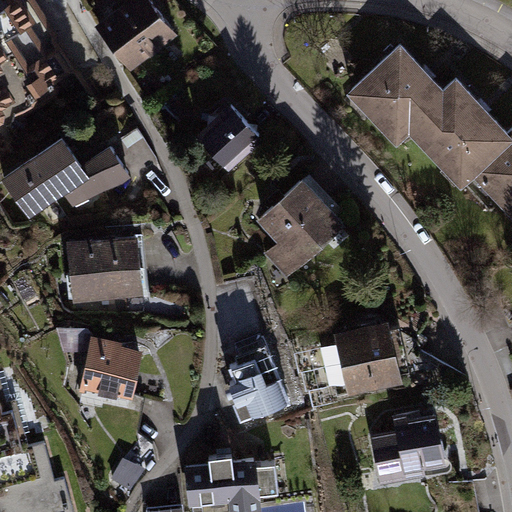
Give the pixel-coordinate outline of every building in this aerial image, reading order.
[(31,21),(17,0),(13,0),(0,9),(0,114),(16,118),(17,113),(22,114),(24,103),(36,95),(40,100),(55,90),(51,85),(53,83),(52,81),(70,69),(56,47),(44,54),(25,25),(31,21)] [(99,25),(130,64),(174,29),(150,0),(127,0),(129,1),(99,25)] [(449,93),(402,45),(352,93),(399,142),(411,130),(449,93)] [(509,130),(462,81),(449,93),(411,130),(458,179),(469,168),(509,130)] [(191,103),(184,95),(173,106),(180,113),(191,103)] [(259,134),(232,104),(200,134),(227,163),(259,134)] [(511,126),(509,130),(469,168),(511,212),(511,126)] [(62,136),(4,178),(29,212),(47,200),(44,195),(60,183),(71,198),(84,189),(87,193),(118,177),(128,170),(110,145),(83,165),(62,136)] [(328,200),(306,177),(301,182),(300,181),(263,215),(283,237),(270,249),(289,269),(323,238),(318,233),(335,218),(323,205),(328,200)] [(142,236),(69,243),(74,295),(147,287),(142,236)] [(399,323),(344,336),(344,339),(333,342),(335,347),(325,349),(333,384),(353,379),(354,381),(409,368),(399,323)] [(235,400),(241,415),(287,397),(263,336),(236,347),(240,355),(237,356),(239,361),(231,364),(236,379),(231,381),(238,399),(235,400)] [(108,341),(92,337),(83,382),(96,384),(95,387),(131,394),(140,351),(107,344),(108,341)] [(0,437),(19,432),(12,408),(2,410),(0,411),(0,437)] [(398,431),(373,436),(382,478),(423,470),(421,462),(443,457),(434,415),(397,423),(398,431)] [(0,508),(1,510),(5,510),(5,511),(43,511),(64,507),(65,511),(73,511),(64,477),(54,479),(44,441),(28,445),(25,431),(19,432),(0,437),(0,508)] [(209,463),(187,466),(191,500),(230,495),(232,508),(259,505),(257,491),(278,489),(275,459),(254,461),(253,458),(232,460),(231,451),(208,454),(209,463)] [(130,484),(143,468),(123,459),(117,472),(130,484)] [(474,511),(468,480),(437,483),(442,511),(474,511)] [(186,511),(186,503),(149,504),(149,511),(186,511)]
